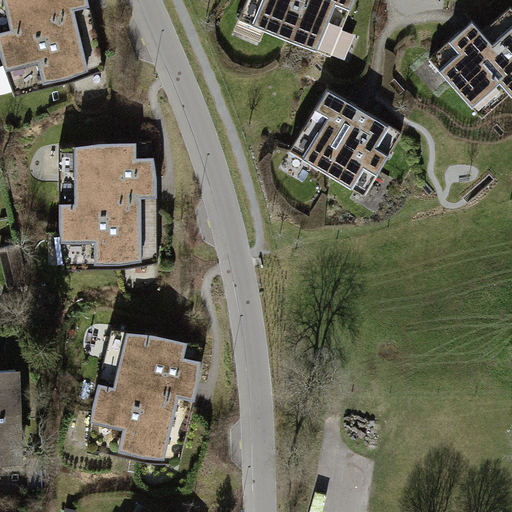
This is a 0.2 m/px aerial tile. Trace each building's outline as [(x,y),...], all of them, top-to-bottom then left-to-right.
[(0,0),(0,41),(2,48),(16,93),(68,81),(106,65),(89,0),(0,0)] [(243,0),(236,19),(328,56),(350,0),(243,0)] [(464,26),(425,58),(478,118),(505,93),(511,100),(511,10),(508,6),(483,28),(473,19),(464,26)] [(323,87),(286,150),(361,195),(398,132),(361,110),(323,87)] [(60,220),(65,267),(119,266),(159,259),(156,186),(156,177),(147,139),(58,144),(60,220)] [(97,400),(90,448),(143,459),(183,461),(198,389),(200,381),(200,343),(113,326),(97,400)] [(20,375),(0,375),(0,471),(10,471),(21,471),(20,375)]
